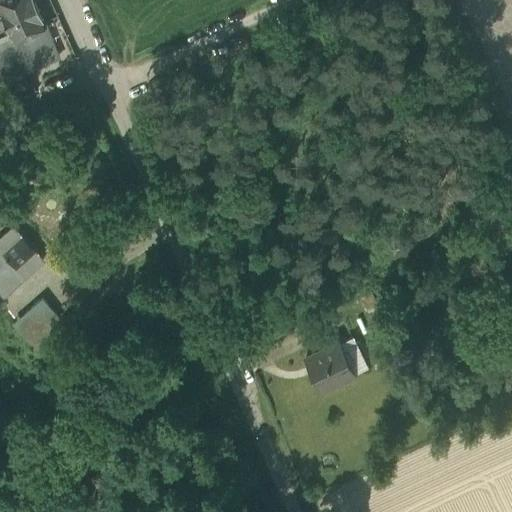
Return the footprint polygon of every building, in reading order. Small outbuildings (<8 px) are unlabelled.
[(45,25),(33,0),(0,0),(0,82),(58,57),(50,39),(49,39),(43,26),(45,25)] [(12,228),(0,239),(0,293),(3,296),(24,276),(41,260),(33,251),(29,255),(16,242),(21,238),(12,228)] [(42,299),(25,313),(40,331),(42,330),(48,337),(64,324),(42,299)] [(41,343),(48,337),(42,330),(40,331),(25,313),(19,318),(41,343)] [(352,337),(305,359),(319,389),(366,367),(352,337)]
